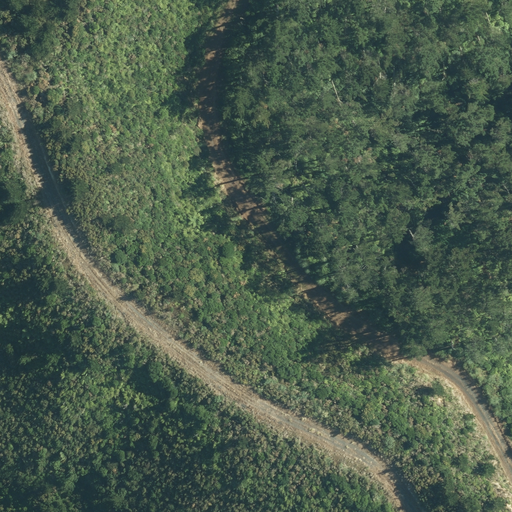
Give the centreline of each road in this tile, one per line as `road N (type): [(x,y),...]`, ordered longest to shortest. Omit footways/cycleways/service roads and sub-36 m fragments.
road 1 (track): [(511,483),(447,384),(312,283),(225,163),(210,83),(222,31),(246,0)]
road 2 (track): [(409,511),(380,461),(231,393),(97,279),(0,101)]
